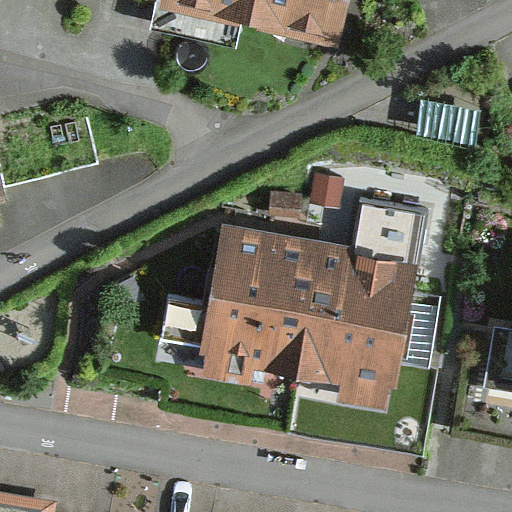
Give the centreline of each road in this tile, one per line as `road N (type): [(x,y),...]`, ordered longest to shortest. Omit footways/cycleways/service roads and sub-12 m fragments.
road 1 (residential): [(0,282),(511,14)]
road 2 (residential): [(0,425),(475,511)]
